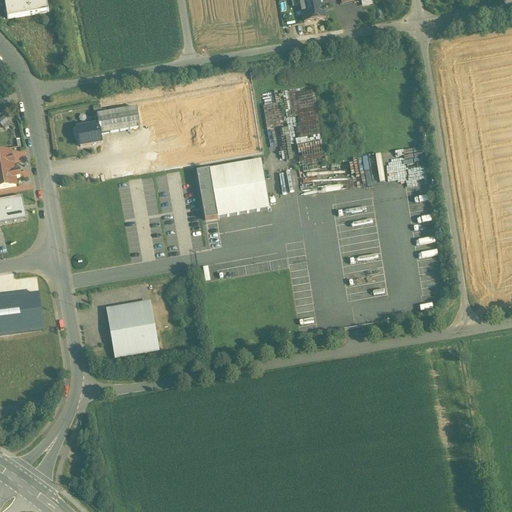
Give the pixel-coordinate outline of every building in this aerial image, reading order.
[(4,0),(8,21),(49,13),(46,0),(4,0)] [(301,0),(299,0),(304,24),(326,19),(322,0),(301,0)] [(137,109),(97,116),(98,123),(99,126),(101,136),(140,129),(137,109)] [(84,129),(77,130),(80,148),(102,144),(101,136),(99,126),(84,129)] [(11,153),(0,154),(0,165),(0,167),(0,189),(17,187),(15,179),(20,178),(19,173),(14,174),(11,153)] [(262,162),(210,171),(218,219),(270,210),(262,162)] [(210,171),(197,173),(205,221),(218,219),(210,171)] [(23,198),(0,201),(0,224),(26,220),(23,198)] [(39,296),(0,300),(0,337),(44,332),(39,296)] [(151,307),(108,314),(115,358),(158,350),(151,307)]
